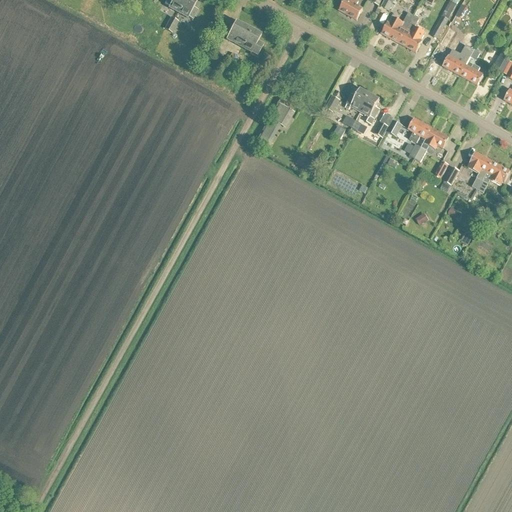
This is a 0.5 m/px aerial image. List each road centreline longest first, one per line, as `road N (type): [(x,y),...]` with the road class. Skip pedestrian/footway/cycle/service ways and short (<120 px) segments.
road 1 (track): [(302,25),(32,511)]
road 2 (unclassified): [(511,140),(256,0)]
